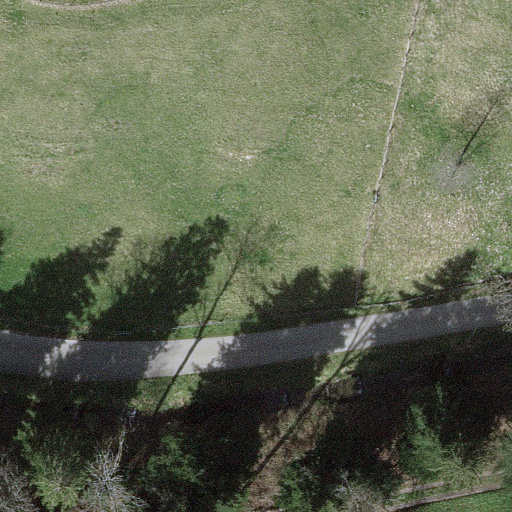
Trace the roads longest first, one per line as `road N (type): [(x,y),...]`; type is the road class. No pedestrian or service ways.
road 1 (unclassified): [(0,349),(148,361),(511,306)]
road 2 (track): [(349,511),(511,475)]
